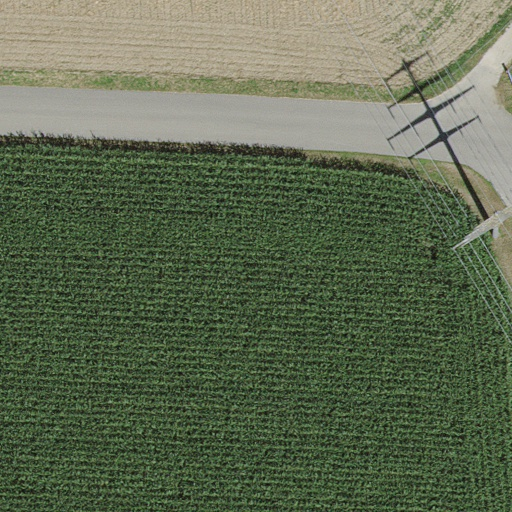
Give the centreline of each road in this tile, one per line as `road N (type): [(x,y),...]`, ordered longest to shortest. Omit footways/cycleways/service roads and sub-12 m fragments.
road 1 (unclassified): [(511,148),(435,134),(0,99)]
road 2 (track): [(511,38),(435,134)]
